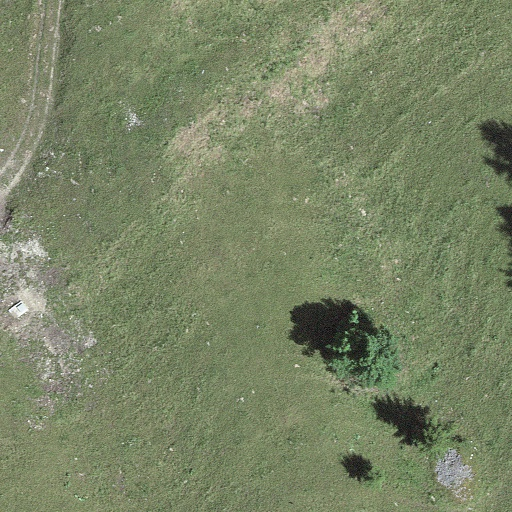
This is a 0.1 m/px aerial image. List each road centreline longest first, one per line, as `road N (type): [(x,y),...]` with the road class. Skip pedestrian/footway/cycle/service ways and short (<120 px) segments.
road 1 (track): [(190,0),(316,511)]
road 2 (track): [(73,0),(38,144),(0,188)]
